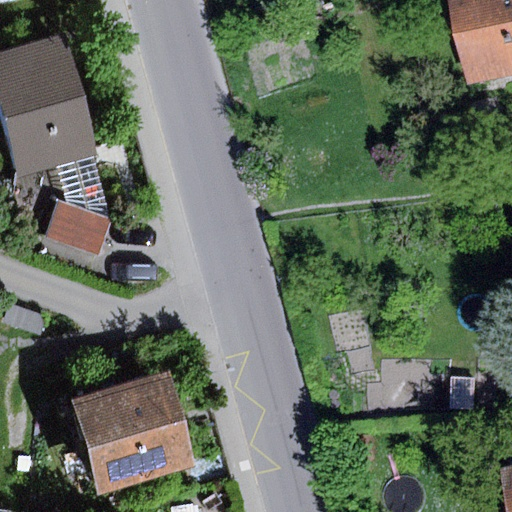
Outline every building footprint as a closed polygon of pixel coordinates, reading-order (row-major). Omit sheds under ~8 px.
[(511,0),(448,0),(466,84),(511,75),(511,0)] [(67,36),(0,54),(0,97),(21,176),(58,166),(95,156),(99,155),(67,36)] [(95,156),(58,166),(67,206),(109,221),(95,156)] [(58,203),(46,239),(100,258),(113,222),(109,221),(67,206),(58,203)] [(10,305),(3,324),(41,338),(48,319),(10,305)] [(172,377),(78,404),(104,494),(198,467),(185,420),(172,377)] [(511,511),(511,467),(500,471),(508,511),(511,511)]
